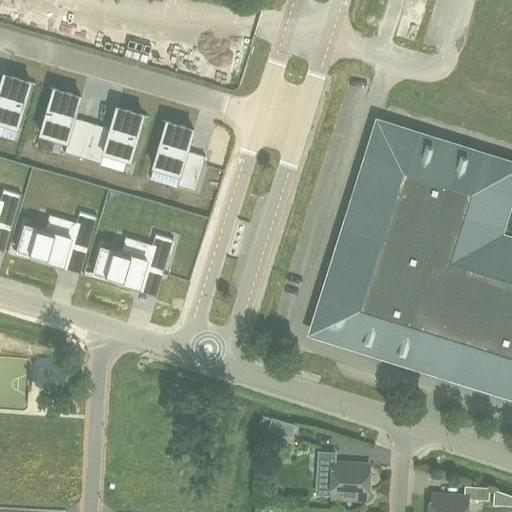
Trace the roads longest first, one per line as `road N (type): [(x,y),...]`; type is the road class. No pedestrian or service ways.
road 1 (residential): [(298,124),(0,35)]
road 2 (unclassified): [(221,365),(298,124)]
road 3 (residential): [(402,423),(221,365)]
road 4 (residential): [(87,511),(96,328)]
road 5 (residential): [(221,365),(96,328)]
road 6 (unclassified): [(298,124),(337,0)]
